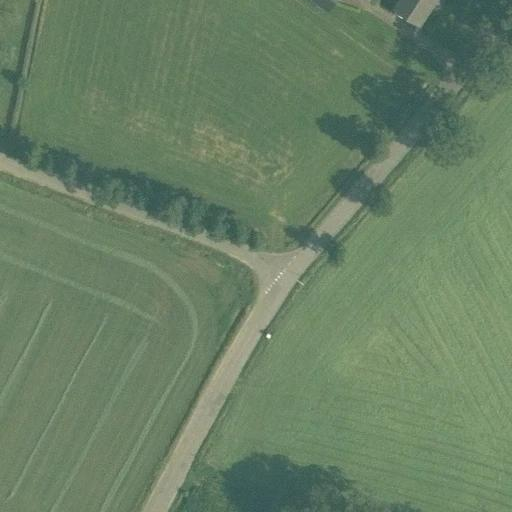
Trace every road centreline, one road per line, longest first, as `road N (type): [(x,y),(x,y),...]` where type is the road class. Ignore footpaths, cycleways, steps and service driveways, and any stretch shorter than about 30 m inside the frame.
road 1 (tertiary): [(290,268),(455,71),(498,0)]
road 2 (unclassified): [(290,268),(0,161)]
road 3 (tertiary): [(150,511),(290,268)]
